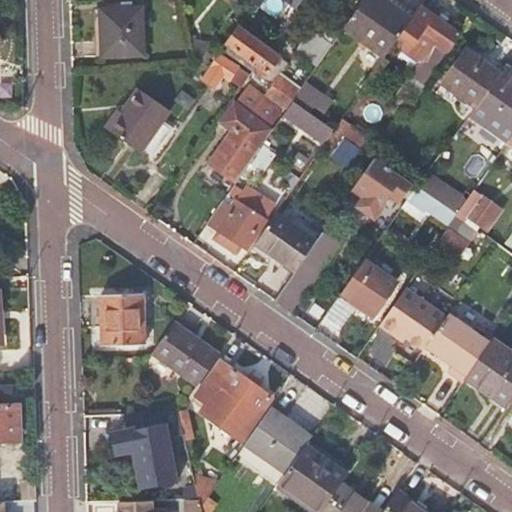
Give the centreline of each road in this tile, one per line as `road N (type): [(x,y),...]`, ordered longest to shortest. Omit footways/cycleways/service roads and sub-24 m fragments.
road 1 (residential): [(50,172),(511,494)]
road 2 (residential): [(59,511),(50,172)]
road 3 (residential): [(50,172),(46,0)]
